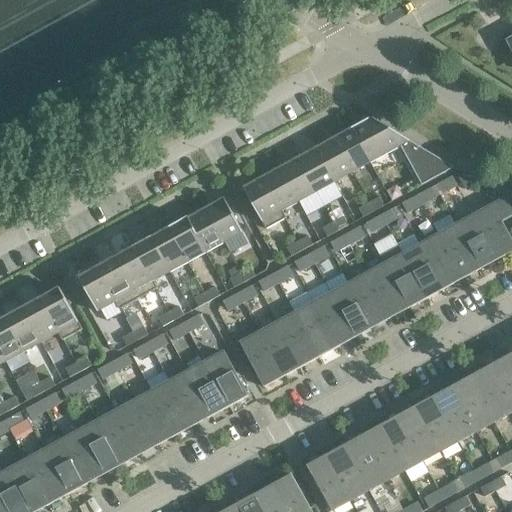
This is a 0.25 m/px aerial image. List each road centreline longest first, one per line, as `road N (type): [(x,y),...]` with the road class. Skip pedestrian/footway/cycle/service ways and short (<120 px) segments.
road 1 (unclassified): [(143,511),(511,308)]
road 2 (residential): [(0,252),(366,48)]
road 3 (residential): [(511,142),(366,48)]
